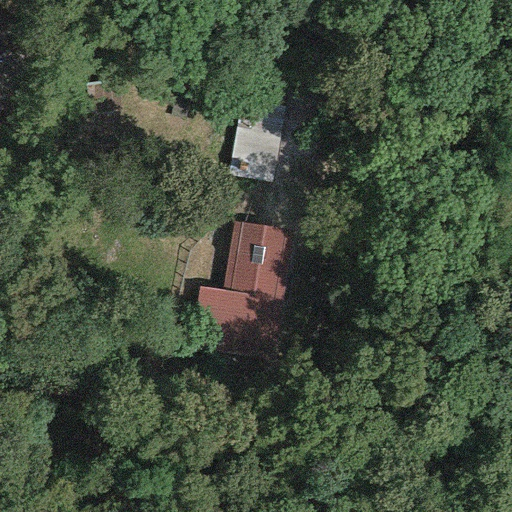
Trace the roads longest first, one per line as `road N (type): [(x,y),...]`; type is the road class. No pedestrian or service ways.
road 1 (track): [(511,485),(454,294),(446,0)]
road 2 (track): [(289,195),(300,0)]
